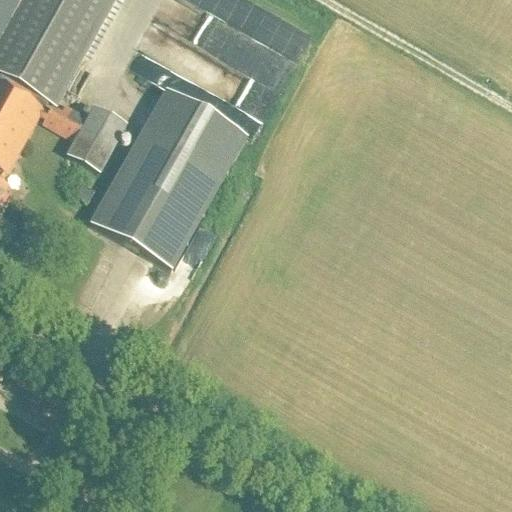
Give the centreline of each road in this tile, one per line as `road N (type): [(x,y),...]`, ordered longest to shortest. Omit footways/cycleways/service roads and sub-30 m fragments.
road 1 (unclassified): [(82,511),(143,403),(0,322)]
road 2 (track): [(511,109),(315,0)]
road 3 (track): [(338,511),(143,403)]
